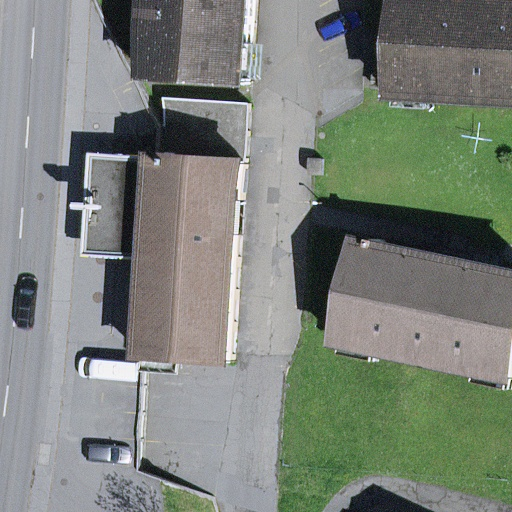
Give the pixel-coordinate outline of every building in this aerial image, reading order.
[(156,0),(151,79),(254,85),(259,0),(156,0)] [(511,0),(401,0),(396,96),(511,102),(511,0)] [(152,257),(146,358),(236,363),(252,105),(165,99),(162,157),(158,157),(158,161),(152,257)] [(92,253),(152,257),(158,161),(97,157),(92,253)] [(362,243),(342,343),(511,377),(511,273),(385,248),(386,242),(379,241),(378,246),(362,243)]
